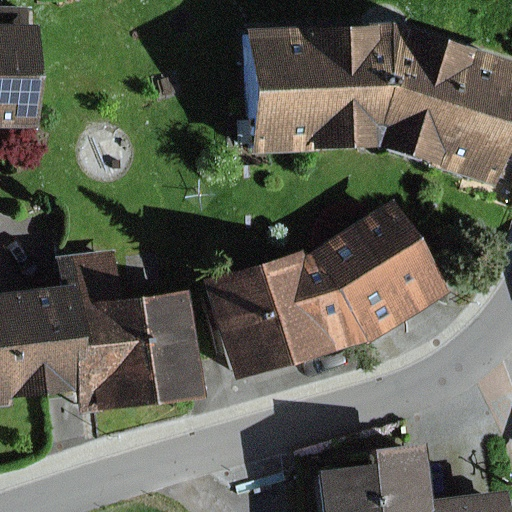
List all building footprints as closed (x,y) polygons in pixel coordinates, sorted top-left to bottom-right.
[(0,128),(39,129),(40,28),(28,28),(28,10),(0,9),(0,128)] [(511,134),(511,62),(394,25),(247,33),(254,156),(384,149),(496,185),(511,134)] [(314,250),(205,280),(233,382),(372,342),(452,292),(393,199),(314,250)] [(123,305),(117,253),(59,259),(63,290),(0,297),(0,409),(14,408),(13,401),(94,392),(82,311),(123,305)] [(123,305),(82,311),(94,392),(97,411),(204,396),(190,296),(123,305)] [(322,473),(326,511),(511,511),(509,492),(434,501),(427,444),(376,450),(378,466),(322,473)]
